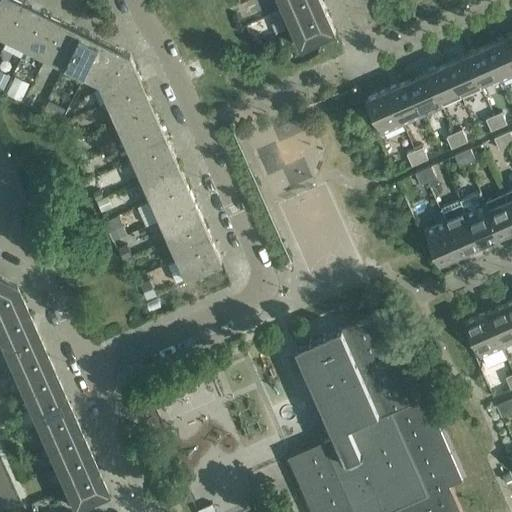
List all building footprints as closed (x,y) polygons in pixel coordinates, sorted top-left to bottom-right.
[(0,32),(8,36),(25,2),(19,0),(0,0),(1,0),(0,1),(0,32)] [(327,11),(322,0),(299,0),(284,7),(293,26),(327,11)] [(28,46),(44,12),(25,2),(8,36),(28,46)] [(336,32),(327,11),(293,26),(302,47),(336,32)] [(47,55),(63,21),(44,12),(28,46),(47,55)] [(66,65),(82,31),(63,21),(47,55),(66,65)] [(85,74),(101,40),(82,31),(66,65),(85,74)] [(511,74),(511,46),(507,36),(487,45),(502,78),(511,74)] [(102,83),(131,55),(101,40),(85,74),(102,83)] [(502,78),(487,45),(468,53),(482,87),(502,78)] [(482,87),(468,53),(448,62),(463,96),(482,87)] [(144,85),(131,55),(102,83),(110,100),(144,85)] [(463,96),(448,62),(428,71),(443,104),(463,96)] [(443,104),(428,71),(408,79),(423,113),(443,104)] [(423,113),(408,79),(389,88),(403,122),(423,113)] [(153,104),(144,85),(110,100),(118,120),(153,104)] [(403,122),(389,88),(368,97),(383,131),(403,122)] [(161,124),(153,104),(118,120),(127,139),(161,124)] [(507,123),(501,112),(494,115),(499,127),(507,123)] [(499,127),(494,115),(486,119),(491,130),(499,127)] [(170,144),(165,132),(161,124),(127,139),(136,159),(170,144)] [(467,141),(462,129),(454,133),(459,144),(467,141)] [(511,144),(511,135),(510,131),(502,134),(507,146),(511,144)] [(459,144),(454,133),(446,136),(451,148),(459,144)] [(507,146),(502,134),(494,138),(499,150),(507,146)] [(179,163),(170,144),(136,159),(144,178),(179,163)] [(427,158),(422,147),(415,150),(420,162),(427,158)] [(476,160),(471,148),(463,152),(468,164),(476,160)] [(420,162),(415,150),(407,153),(412,165),(420,162)] [(468,164),(463,152),(455,155),(460,167),(468,164)] [(187,183),(179,163),(144,178),(153,198),(187,183)] [(437,177),(432,165),(424,169),(429,181),(437,177)] [(429,181),(424,169),(415,173),(420,185),(429,181)] [(196,202),(187,183),(153,198),(162,217),(196,202)] [(511,230),(511,206),(506,193),(486,201),(501,235),(511,230)] [(501,235),(486,201),(466,210),(481,244),(501,235)] [(205,222),(196,202),(162,217),(170,237),(205,222)] [(481,244),(466,210),(446,219),(461,253),(481,244)] [(461,253),(446,219),(425,228),(440,262),(441,262),(461,253)] [(213,241),(205,222),(170,237),(179,257),(213,241)] [(222,262),(213,241),(179,257),(188,277),(222,262)] [(0,301),(17,285),(0,276),(0,301)] [(0,328),(30,315),(17,285),(0,301),(0,328)] [(511,340),(511,313),(507,302),(487,311),(502,345),(511,340)] [(463,511),(450,483),(464,477),(427,393),(422,396),(383,307),(297,346),(336,434),(325,439),(289,455),(314,511),(463,511)] [(502,345),(487,311),(466,320),(481,354),(502,345)] [(39,335),(30,315),(0,328),(0,339),(5,350),(39,335)] [(48,354),(39,335),(5,350),(13,370),(48,354)] [(56,374),(48,354),(13,370),(22,389),(56,374)] [(65,394),(56,374),(22,389),(31,409),(65,394)] [(74,413),(65,394),(31,409),(39,428),(74,413)] [(82,433),(74,413),(39,428),(48,448),(82,433)] [(91,452),(82,433),(48,448),(57,468),(91,452)] [(100,472),(91,452),(57,468),(65,487),(100,472)] [(109,492),(100,472),(65,487),(74,508),(109,492)]
